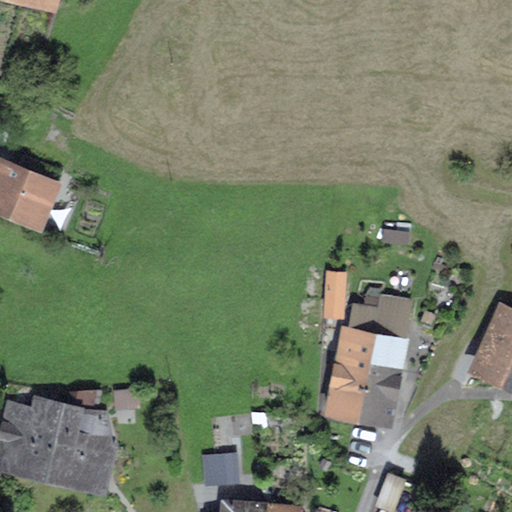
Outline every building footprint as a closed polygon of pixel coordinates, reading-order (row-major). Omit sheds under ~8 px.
[(2,161),(0,166),(0,203),(37,219),(53,182),(2,161)] [(327,271),(325,307),(343,308),(345,273),(327,271)] [(410,301),(381,296),(378,311),(374,334),(359,412),(391,418),(400,374),(390,372),(402,317),(407,318),(410,301)] [(341,340),(327,405),(359,412),(374,334),(378,311),(357,307),(349,341),(341,340)] [(511,312),(506,310),(481,366),(504,377),(511,360),(511,312)] [(78,392),(75,407),(93,411),(96,396),(78,392)] [(10,402),(0,442),(0,461),(40,472),(55,410),(56,404),(39,400),(37,409),(10,402)] [(55,410),(40,472),(63,476),(78,415),(55,410)] [(103,432),(101,420),(78,415),(63,476),(105,486),(113,450),(100,447),(103,432)] [(241,480),(240,449),(206,451),(208,482),(241,480)] [(389,473),(378,501),(392,507),(404,478),(389,473)] [(267,511),(268,504),(224,500),(222,511),(267,511)]
